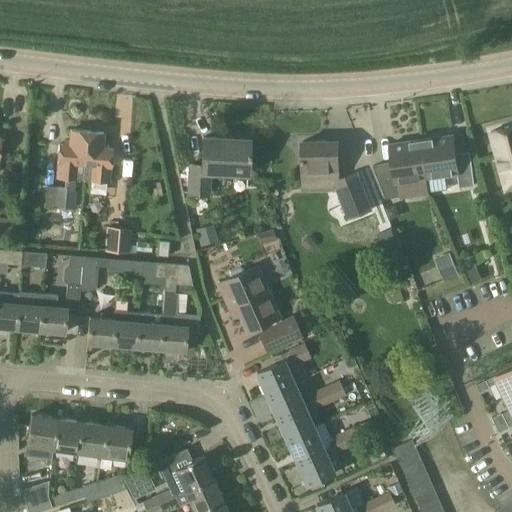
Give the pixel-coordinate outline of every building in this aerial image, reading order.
[(511,125),(491,131),(507,189),(511,187),(511,125)] [(58,162),(57,177),(77,179),(78,164),(84,164),(87,131),(71,130),(69,145),(59,144),(57,162),(58,162)] [(84,164),(83,180),(109,182),(110,166),(111,166),(113,149),(102,148),(104,133),(87,131),(84,164)] [(453,135),(422,139),(427,178),(458,173),(460,187),(475,185),(470,151),(456,153),(453,135)] [(208,193),(209,173),(248,175),(249,139),(203,137),(201,165),(190,165),(189,192),(208,193)] [(399,182),(427,178),(422,139),(390,144),(393,163),(374,166),(386,198),(401,196),(399,182)] [(303,142),(303,176),(339,175),(339,141),(303,142)] [(348,220),(374,209),(359,170),(333,181),(348,220)] [(56,212),(55,221),(72,223),(73,208),(75,187),(58,186),(57,206),(56,212)] [(213,225),(195,230),(200,246),(218,241),(213,225)] [(130,229),(106,227),(104,251),(128,253),(130,229)] [(272,229),(258,233),(261,244),(275,240),(272,229)] [(157,255),(168,256),(169,241),(159,239),(157,255)] [(21,251),(0,249),(0,264),(20,266),(21,251)] [(44,266),(46,253),(23,252),(22,264),(44,266)] [(449,253),(435,259),(445,282),(459,276),(449,253)] [(96,290),(98,265),(98,258),(82,256),(80,283),(80,288),(96,290)] [(107,273),(117,274),(118,259),(108,258),(107,273)] [(143,261),(118,259),(117,274),(142,276),(143,261)] [(143,261),(142,276),(141,283),(165,285),(166,263),(143,261)] [(165,285),(163,314),(160,349),(184,351),(184,345),(196,346),(199,315),(176,313),(177,291),(174,291),(175,283),(192,284),(189,265),(166,263),(165,285)] [(301,335),(293,317),(281,322),(256,266),(244,271),(243,268),(240,267),(230,272),(229,275),(230,277),(218,283),(231,310),(238,307),(248,330),(256,326),(267,350),(301,335)] [(78,313),(80,288),(80,283),(68,282),(66,307),(56,306),(57,293),(43,291),(39,331),(64,333),(66,312),(78,313)] [(18,289),(18,292),(15,329),(39,331),(43,291),(18,289)] [(18,292),(0,290),(0,327),(15,329),(18,292)] [(138,321),(114,319),(112,345),(137,347),(139,312),(138,321)] [(163,314),(139,312),(137,347),(160,349),(163,314)] [(87,343),(112,345),(114,319),(90,317),(87,343)] [(257,372),(267,395),(293,383),(288,373),(297,369),(295,363),(310,356),(303,342),(288,349),(292,357),(257,372)] [(511,366),(497,374),(507,395),(511,392),(511,366)] [(338,380),(307,394),(311,401),(342,388),(338,380)] [(480,392),(490,387),(486,380),(476,385),(480,392)] [(293,383),(267,395),(277,417),(303,405),(293,383)] [(303,405),(277,417),(287,439),(313,427),(308,417),(318,412),(316,409),(317,408),(345,395),(342,388),(311,401),(303,405)] [(502,412),(492,417),(496,424),(506,420),(502,412)] [(27,444),(53,448),(56,418),(31,414),(27,444)] [(81,421),(56,418),(53,448),(78,451),(81,421)] [(329,437),(332,445),(373,427),(369,419),(329,437)] [(499,432),(509,427),(506,420),(496,424),(499,432)] [(106,425),(81,421),(78,451),(102,455),(100,467),(102,461),(106,425)] [(131,428),(106,425),(102,461),(100,467),(110,469),(112,456),(127,458),(131,428)] [(313,427),(287,439),(297,461),(322,449),(313,427)] [(332,445),(322,449),(297,461),(307,483),(342,467),(335,452),(362,440),(372,463),(386,457),(373,427),(332,445)] [(393,448),(397,457),(417,449),(413,439),(393,448)] [(174,496),(213,478),(203,455),(192,460),(186,447),(159,459),(158,464),(169,489),(171,489),(174,496)] [(421,459),(417,449),(397,457),(402,467),(421,459)] [(421,459),(402,467),(406,477),(425,469),(421,459)] [(145,467),(123,477),(133,499),(155,489),(145,467)] [(425,469),(406,477),(410,487),(430,479),(425,469)] [(121,473),(96,481),(101,496),(126,487),(121,473)] [(169,489),(156,495),(162,509),(178,503),(179,505),(189,501),(194,511),(195,511),(223,499),(213,478),(174,496),(171,489),(169,489)] [(430,479),(410,487),(415,497),(434,488),(430,479)] [(96,481),(73,489),(76,499),(84,496),(86,501),(101,496),(96,481)] [(28,511),(36,511),(52,507),(48,498),(43,483),(24,490),(25,501),(28,511)] [(397,483),(388,487),(392,496),(401,492),(397,483)] [(434,488),(415,497),(419,507),(438,498),(434,488)] [(73,489),(49,497),(52,507),(76,499),(73,489)] [(355,507),(357,511),(361,511),(392,498),(389,491),(355,507)] [(317,505),(319,511),(350,511),(342,493),(317,505)] [(147,511),(155,511),(162,509),(156,495),(152,497),(134,505),(137,511),(138,511),(146,509),(147,511)] [(392,498),(361,511),(378,511),(395,505),(392,498)] [(438,498),(419,507),(421,511),(434,511),(443,508),(438,498)] [(229,511),(223,499),(195,511),(229,511)] [(511,511),(511,502),(496,510),(496,511),(511,511)]
